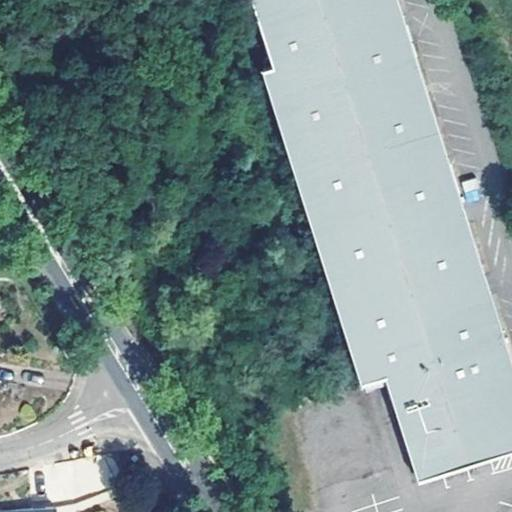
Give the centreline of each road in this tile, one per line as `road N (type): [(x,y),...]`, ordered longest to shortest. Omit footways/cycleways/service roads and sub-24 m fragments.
road 1 (tertiary): [(144,395),(0,167)]
road 2 (residential): [(0,454),(36,447),(144,395)]
